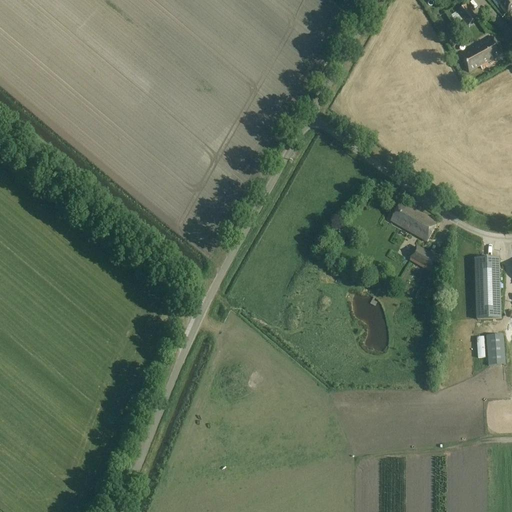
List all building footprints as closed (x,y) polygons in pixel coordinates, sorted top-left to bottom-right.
[(511,0),(491,0),(503,17),(511,10),(511,0)] [(456,14),(467,28),(478,20),(467,6),(456,14)] [(482,70),(505,58),(493,36),(473,47),(474,50),(461,57),(469,73),(481,67),(482,70)] [(428,243),(439,222),(417,210),(415,214),(400,206),(390,224),(400,229),(401,228),(428,243)] [(409,259),(433,272),(440,259),(416,246),(409,259)] [(478,321),(501,321),(499,259),(475,260),(478,321)] [(489,366),(506,365),(504,336),(488,337),(489,366)]
